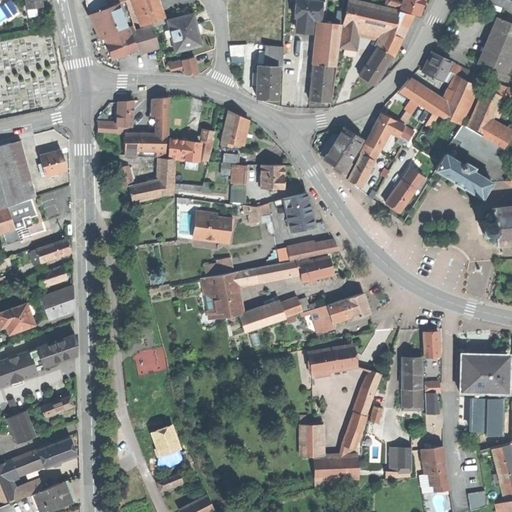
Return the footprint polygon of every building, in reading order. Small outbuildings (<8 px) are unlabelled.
[(85,0),(89,13),(108,6),(106,0),(85,0)] [(164,19),(157,0),(131,0),(133,4),(139,19),(141,25),(142,27),(151,24),(164,19)] [(323,1),(312,0),(295,0),(295,9),(298,9),(296,28),(304,29),(312,29),(313,19),(321,20),(323,1)] [(413,14),(352,0),(348,0),(343,23),(361,27),(384,32),(381,40),(378,46),(392,56),(394,57),(405,31),(413,14)] [(390,0),(388,5),(401,9),(403,4),(391,0),(390,0)] [(403,0),(403,4),(401,9),(419,15),(422,5),(423,0),(403,0)] [(487,0),(488,0),(511,10),(511,0),(510,0),(487,0)] [(101,38),(105,37),(104,35),(127,27),(117,2),(108,6),(89,13),(101,38)] [(133,21),(139,19),(133,4),(128,6),(133,21)] [(169,20),(176,50),(188,48),(187,44),(197,41),(195,34),(199,33),(197,25),(194,14),(169,20)] [(479,63),(505,74),(511,55),(511,22),(498,17),(491,35),(479,63)] [(340,23),(322,21),(318,63),(333,65),(336,65),(340,23)] [(360,32),(361,27),(343,23),(339,46),(356,46),(360,32)] [(134,25),(128,27),(137,48),(139,54),(159,47),(151,24),(142,27),(136,30),(134,25)] [(110,48),(113,57),(137,48),(128,27),(128,26),(127,27),(104,35),(105,37),(110,48)] [(360,32),(381,40),(384,32),(361,27),(360,32)] [(201,44),(199,33),(195,34),(197,41),(187,44),(188,48),(201,44)] [(244,55),(243,43),(230,44),(231,56),(244,55)] [(282,65),(283,45),(272,45),(267,45),(266,64),(279,65),(282,65)] [(375,84),(392,56),(378,46),(359,74),(375,84)] [(423,70),(443,80),(448,70),(452,61),(432,51),(428,61),(423,70)] [(183,65),(185,74),(198,73),(195,56),(182,59),(183,65)] [(174,68),(183,65),(182,59),(173,62),(174,68)] [(456,62),(452,61),(448,70),(456,74),(479,85),(481,86),(485,77),(455,63),(456,62)] [(329,101),(333,65),(318,63),(313,63),(309,99),(318,100),(329,101)] [(277,98),(279,65),(266,64),(259,64),(258,72),(258,82),(257,97),(267,97),(277,98)] [(460,124),(479,85),(456,74),(443,102),(438,113),(460,124)] [(489,79),(485,88),(503,96),(504,95),(506,90),(507,87),(489,79)] [(436,114),(438,113),(443,102),(408,80),(398,89),(433,112),(436,114)] [(468,125),(467,126),(485,134),(490,125),(494,115),(503,96),(485,88),(482,94),(474,112),(468,125)] [(470,111),(474,112),(482,94),(479,93),(470,111)] [(506,99),(504,95),(503,96),(494,115),(498,117),(506,99)] [(151,112),(158,115),(168,115),(169,97),(159,98),(151,99),(151,112)] [(128,126),(131,126),(132,118),(132,114),(133,101),(125,101),(119,102),(118,111),(118,118),(118,121),(107,120),(106,125),(128,126)] [(233,142),(243,145),(249,119),(238,114),(229,110),(222,143),(232,146),(233,142)] [(406,111),(399,122),(404,124),(405,125),(412,114),(406,111)] [(465,123),(468,125),(474,112),(470,111),(465,123)] [(98,117),(98,124),(106,125),(107,120),(107,115),(102,112),(98,117)] [(438,115),(436,114),(433,112),(425,124),(430,127),(438,115)] [(381,113),(366,143),(380,150),(389,131),(398,136),(404,124),(399,122),(381,113)] [(158,115),(158,133),(169,133),(169,115),(168,115),(158,115)] [(128,133),(128,126),(106,125),(98,124),(98,131),(126,132),(128,133)] [(467,126),(463,124),(456,136),(464,141),(462,144),(487,158),(489,155),(502,163),(510,150),(504,147),(494,141),(484,136),(467,126)] [(485,134),(484,136),(494,141),(500,130),(490,125),(485,134)] [(206,138),(213,139),(215,130),(202,127),(200,137),(206,138)] [(337,165),(344,170),(349,161),(363,139),(345,127),(340,135),(326,157),(325,158),(332,162),(337,165)] [(511,136),(500,130),(494,141),(504,147),(511,136)] [(137,149),(149,149),(150,133),(128,133),(126,132),(125,141),(125,149),(137,149)] [(158,133),(150,133),(149,149),(155,149),(166,150),(166,139),(169,139),(169,133),(158,133)] [(323,155),(326,157),(340,135),(338,134),(335,135),(333,136),(331,138),(330,137),(320,152),(324,155),(323,155)] [(209,161),(213,139),(206,138),(202,160),(209,161)] [(0,144),(0,207),(32,198),(35,196),(21,139),(0,144)] [(187,140),(169,139),(168,157),(174,158),(184,158),(186,158),(187,140)] [(192,140),(187,140),(186,158),(189,159),(199,159),(200,141),(192,140)] [(357,183),(362,186),(380,150),(366,143),(361,153),(362,153),(349,180),(357,183)] [(40,155),(46,175),(67,169),(64,159),(61,148),(40,155)] [(223,161),(239,162),(240,154),(224,152),(223,161)] [(446,153),(436,169),(455,180),(454,182),(459,185),(464,188),(465,187),(483,198),(493,181),(476,171),(474,170),(465,164),(446,153)] [(174,187),(174,158),(168,157),(158,156),(158,179),(157,187),(161,187),(174,187)] [(412,167),(428,176),(433,167),(417,158),(412,167)] [(354,163),(349,161),(344,170),(337,165),(334,168),(347,178),(354,163)] [(467,162),(465,164),(474,170),(476,167),(467,162)] [(247,164),(234,163),(234,168),(233,183),(246,183),(247,164)] [(284,165),(261,165),(261,187),(268,187),(275,187),(283,187),(283,176),(284,165)] [(125,187),(131,185),(133,185),(130,170),(122,172),(125,187)] [(394,207),(400,212),(422,181),(408,171),(386,202),(394,207)] [(135,201),(161,195),(161,187),(157,187),(158,179),(133,185),(131,185),(135,201)] [(433,188),(437,191),(441,186),(437,183),(433,188)] [(173,197),(174,187),(161,187),(161,195),(167,193),(168,197),(173,197)] [(369,196),(374,199),(378,192),(373,189),(369,196)] [(66,190),(44,192),(46,213),(68,211),(66,190)] [(287,214),(291,229),(314,223),(310,208),(307,192),(283,197),(285,203),(286,207),(287,214)] [(37,215),(32,198),(0,207),(0,234),(3,233),(7,244),(22,239),(18,228),(25,226),(25,227),(28,226),(32,225),(30,217),(37,215)] [(259,221),(272,218),(268,202),(256,205),(259,219),(259,221)] [(251,221),(259,219),(256,205),(248,205),(249,212),(251,221)] [(511,205),(492,207),(496,214),(494,219),(493,214),(491,213),(488,213),(486,215),(487,218),(488,219),(482,220),(484,234),(490,233),(488,235),(489,237),(491,240),(494,240),(496,238),(496,244),(511,242),(511,205)] [(281,216),(287,214),(286,207),(279,208),(281,216)] [(208,214),(200,212),(199,219),(194,221),(195,223),(194,235),(219,239),(220,237),(228,238),(229,228),(232,229),(234,217),(217,215),(217,211),(209,210),(208,214)] [(29,232),(28,226),(25,227),(25,226),(18,228),(22,239),(22,240),(31,237),(29,232)] [(39,257),(41,261),(71,251),(69,244),(67,238),(36,249),(39,257)] [(287,246),(290,259),(316,254),(314,244),(314,240),(287,246)] [(316,254),(338,249),(333,240),(314,244),(316,254)] [(34,259),(39,257),(36,249),(31,251),(34,259)] [(205,257),(208,275),(210,275),(219,273),(215,255),(205,257)] [(309,260),(298,262),(300,274),(302,280),(309,278),(315,277),(333,273),(331,265),(328,255),(309,260)] [(0,259),(0,263),(1,267),(11,264),(8,257),(0,259)] [(297,259),(288,260),(291,275),(300,274),(298,262),(297,259)] [(288,260),(255,266),(258,279),(258,281),(291,275),(288,260)] [(43,285),(43,286),(67,278),(65,271),(63,265),(39,273),(43,285)] [(255,266),(234,270),(236,283),(258,279),(255,266)] [(219,273),(210,275),(213,292),(217,316),(242,312),(236,283),(234,270),(219,273)] [(35,287),(43,285),(39,273),(38,272),(30,275),(35,287)] [(205,293),(213,292),(210,275),(208,275),(202,276),(205,293)] [(42,296),(49,318),(73,310),(72,299),(72,285),(42,296)] [(209,318),(217,316),(213,292),(205,293),(209,318)] [(362,292),(346,298),(352,316),(352,318),(369,312),(367,305),(362,292)] [(280,302),(285,316),(301,310),(298,300),(297,297),(280,302)] [(306,297),(298,300),(301,310),(302,312),(310,309),(306,297)] [(348,317),(352,316),(346,298),(327,304),(332,322),(348,317)] [(34,323),(27,302),(1,311),(6,325),(9,332),(34,323)] [(286,318),(285,316),(280,302),(239,316),(245,331),(286,318)] [(334,328),(332,322),(327,304),(309,310),(314,324),(327,330),(334,328)] [(317,334),(327,330),(314,324),(317,334)] [(425,357),(439,357),(438,330),(430,331),(424,331),(425,357)] [(75,332),(36,347),(41,362),(43,366),(76,355),(75,345),(75,332)] [(351,344),(308,351),(312,373),(328,370),(355,366),(353,356),(351,344)] [(41,362),(36,347),(0,359),(0,387),(13,383),(14,386),(25,382),(24,379),(39,373),(36,364),(41,362)] [(499,393),(509,393),(509,375),(501,375),(501,372),(506,372),(507,361),(492,361),(492,356),(475,356),(461,356),(461,392),(475,392),(499,393)] [(403,357),(403,388),(420,388),(421,357),(411,357),(403,357)] [(353,411),(355,412),(366,415),(381,373),(368,368),(353,411)] [(403,388),(403,433),(410,433),(423,433),(423,388),(420,388),(403,388)] [(499,397),(499,393),(475,392),(475,397),(474,397),(474,407),(475,408),(474,411),(477,411),(477,415),(473,415),(473,426),(474,426),(474,429),(485,429),(485,435),(503,435),(504,397),(499,397)] [(45,403),(50,414),(74,405),(72,399),(70,393),(45,403)] [(12,412),(19,409),(15,398),(8,400),(12,412)] [(438,401),(434,401),(434,402),(427,402),(427,401),(425,401),(425,411),(438,411),(438,401)] [(7,416),(17,442),(34,436),(25,410),(7,416)] [(343,445),(354,449),(366,415),(355,412),(343,445)] [(442,412),(426,413),(428,436),(444,435),(442,412)] [(299,420),(300,442),(322,441),(322,420),(299,420)] [(173,424),(152,431),(160,455),(182,448),(173,424)] [(43,464),(44,467),(77,454),(74,447),(70,436),(37,448),(43,464)] [(300,455),(313,455),(323,454),(322,441),(300,442),(300,455)] [(492,448),(500,483),(511,479),(511,454),(509,443),(492,448)] [(352,453),(354,449),(343,445),(340,454),(352,453)] [(444,445),(421,448),(424,473),(428,472),(430,485),(433,484),(434,490),(450,488),(444,445)] [(397,447),(363,446),(362,470),(385,470),(384,475),(396,476),(397,447)] [(403,447),(397,447),(396,476),(410,476),(410,447),(403,447)] [(18,474),(43,464),(37,448),(12,459),(17,472),(18,474)] [(323,454),(313,455),(313,479),(336,478),(358,477),(357,453),(352,453),(340,454),(323,454)] [(10,476),(17,472),(12,459),(4,461),(10,476)] [(15,490),(10,476),(4,461),(0,463),(0,499),(1,502),(17,495),(15,490)] [(157,484),(160,490),(183,482),(181,477),(179,472),(179,471),(156,479),(157,484)] [(511,479),(500,483),(504,498),(511,495),(511,479)] [(40,480),(15,490),(17,495),(18,497),(27,493),(43,487),(40,480)] [(63,480),(43,487),(27,493),(31,504),(37,502),(41,511),(71,500),(67,490),(63,480)] [(484,490),(467,493),(470,510),(486,505),(484,490)] [(182,511),(205,511),(213,508),(206,494),(180,507),(182,511)] [(511,511),(511,499),(501,502),(503,511),(511,511)] [(0,511),(11,511),(7,501),(0,504),(0,511)] [(497,511),(503,511),(501,502),(495,504),(497,511)]
